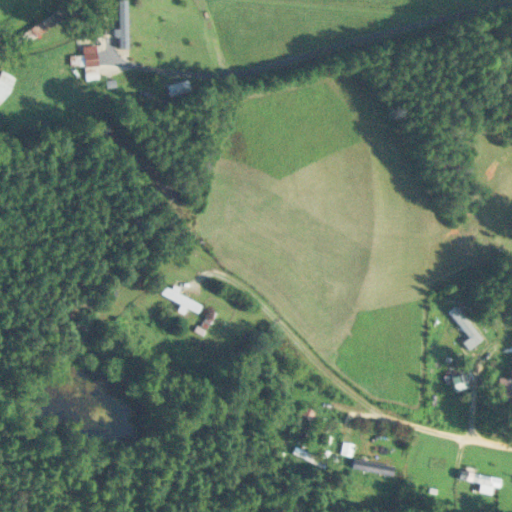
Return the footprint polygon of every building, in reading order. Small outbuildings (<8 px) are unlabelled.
[(117,0),(117,47),(127,47),(126,0),(117,0)] [(58,21),(52,13),(6,43),(11,51),(58,21)] [(97,80),(96,45),(82,45),(82,54),(69,55),(69,65),(83,65),(83,80),(97,80)] [(0,100),(14,78),(0,69),(0,100)] [(158,294),(179,304),(178,306),(195,315),(201,304),(163,284),(158,294)] [(447,312),(474,344),(481,338),(454,306),(447,312)] [(498,377),(498,397),(511,396),(511,368),(509,368),(509,377),(498,377)] [(303,435),(315,412),(300,404),(288,426),(303,435)] [(347,455),(350,445),(342,442),(338,452),(347,455)] [(498,485),(499,476),(458,471),(457,480),(498,485)]
